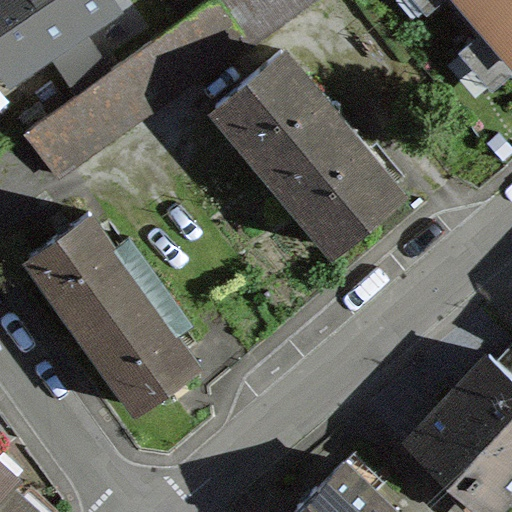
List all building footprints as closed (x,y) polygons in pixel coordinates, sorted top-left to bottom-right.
[(51,51),(17,0),(0,0),(0,67),(3,65),(11,78),(51,51)] [(117,0),(17,0),(51,51),(81,30),(120,4),(117,0)] [(95,139),(244,34),(219,0),(204,0),(108,69),(78,90),(26,127),(59,174),(99,145),(95,139)] [(219,0),(244,34),(250,43),(306,0),(219,0)] [(511,0),(453,0),(511,68),(511,0)] [(51,51),(78,90),(108,69),(81,30),(51,51)] [(217,102),(338,246),(403,192),(282,48),(217,102)] [(115,245),(89,210),(29,254),(140,406),(200,362),(173,327),(188,316),(129,235),(115,245)] [(511,342),(497,358),(511,372),(511,342)] [(497,506),(511,489),(511,372),(497,358),(490,352),(408,441),(462,490),(470,481),(497,506)] [(15,472),(0,457),(0,511),(45,511),(9,478),(15,472)] [(400,511),(345,460),(295,511),(400,511)]
